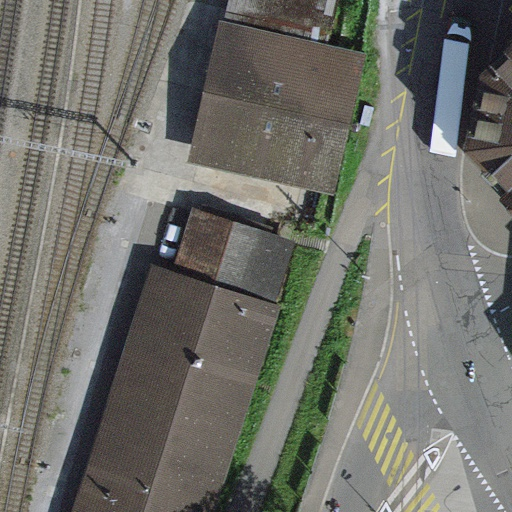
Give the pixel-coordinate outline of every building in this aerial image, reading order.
[(217,159),(319,183),(347,63),(220,33),(192,153),(217,159)] [(511,34),(486,56),(471,128),(511,173),(511,34)] [(202,217),(286,244),(298,226),(317,228),(319,183),(217,159),(202,217)] [(202,217),(192,213),(173,271),(267,302),(286,244),(202,217)] [(173,271),(93,511),(178,511),(226,366),(244,372),(267,302),(173,271)]
